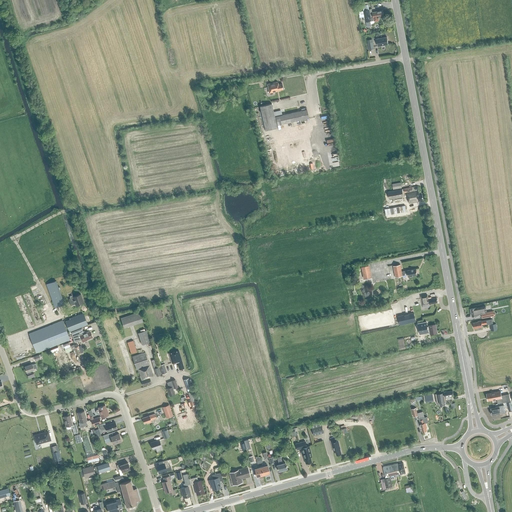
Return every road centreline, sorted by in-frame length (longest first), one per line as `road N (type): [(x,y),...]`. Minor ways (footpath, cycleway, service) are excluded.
road 1 (tertiary): [(469,397),(394,0)]
road 2 (unclassified): [(158,511),(120,398),(111,393),(28,413),(0,347)]
road 3 (tertiary): [(189,511),(416,449),(461,448)]
